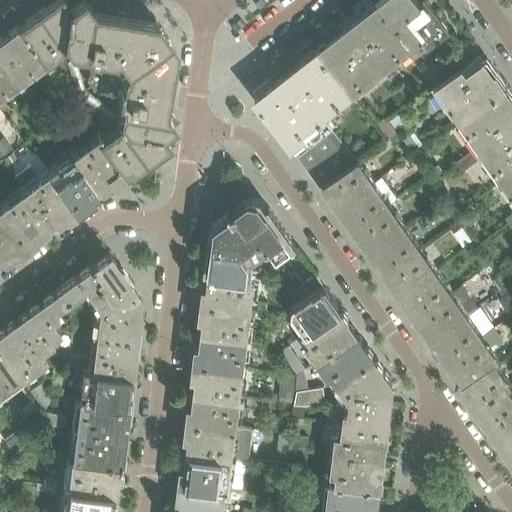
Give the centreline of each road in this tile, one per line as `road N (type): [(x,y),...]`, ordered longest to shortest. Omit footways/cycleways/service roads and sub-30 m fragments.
road 1 (residential): [(192,128),(256,143),(440,401)]
road 2 (residential): [(145,511),(179,226)]
road 3 (residential): [(0,293),(93,226),(129,219),(179,226)]
road 4 (residential): [(440,401),(511,506)]
road 5 (residential): [(202,54),(229,55),(305,0)]
